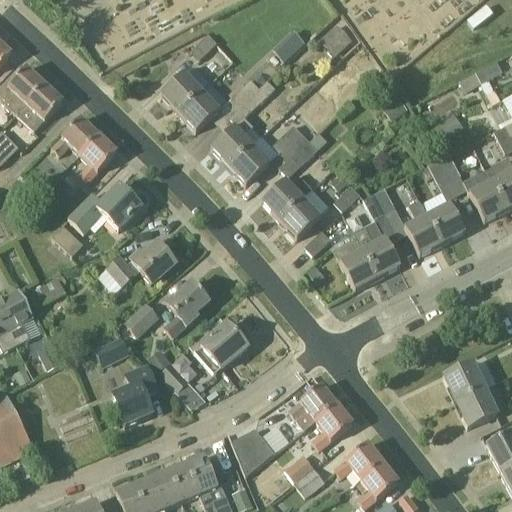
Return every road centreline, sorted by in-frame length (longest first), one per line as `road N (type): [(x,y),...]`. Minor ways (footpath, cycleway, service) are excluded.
road 1 (unclassified): [(328,353),(194,202),(0,14)]
road 2 (residential): [(10,511),(200,435),(328,353)]
road 3 (residential): [(328,353),(511,255)]
road 4 (unclassified): [(453,511),(328,353)]
